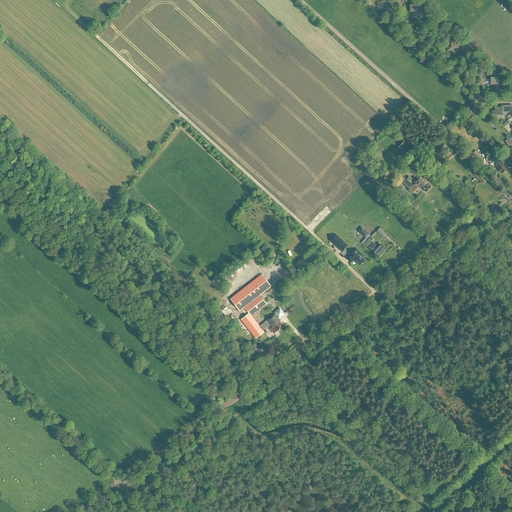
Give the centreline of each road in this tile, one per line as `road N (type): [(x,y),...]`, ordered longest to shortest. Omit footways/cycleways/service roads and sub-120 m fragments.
road 1 (tertiary): [(81,511),(511,195)]
road 2 (unclassified): [(511,195),(299,0)]
road 3 (track): [(442,128),(480,89),(480,70),(448,60),(438,33),(411,28),(396,0)]
road 4 (track): [(447,133),(432,159),(511,245)]
road 5 (track): [(148,84),(64,6),(68,0)]
